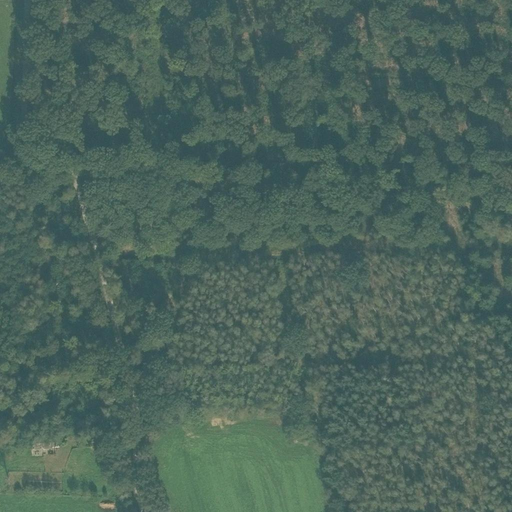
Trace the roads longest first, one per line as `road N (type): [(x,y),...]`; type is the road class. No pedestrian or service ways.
road 1 (track): [(152,511),(135,452),(131,391),(71,176)]
road 2 (unclassified): [(71,176),(28,138),(25,0)]
